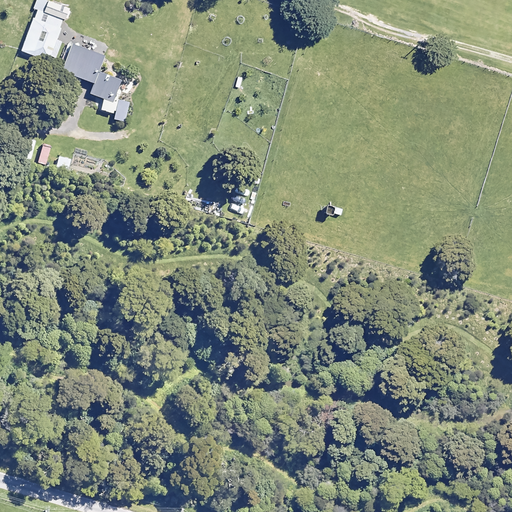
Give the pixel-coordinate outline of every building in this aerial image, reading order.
[(47,62),(50,53),(55,55),(61,40),(56,38),(68,7),(49,0),(46,0),(43,10),(36,8),(19,52),(47,62)] [(101,56),(70,44),(60,71),(91,82),(101,56)] [(119,81),(101,76),(98,88),(94,87),(87,109),(99,112),(100,107),(114,110),(112,119),(122,122),(127,102),(114,99),(119,81)] [(85,98),(76,95),(70,115),(79,118),(85,98)] [(35,139),(23,135),(15,158),(28,162),(35,139)] [(182,175),(174,173),(170,188),(178,190),(182,175)]
